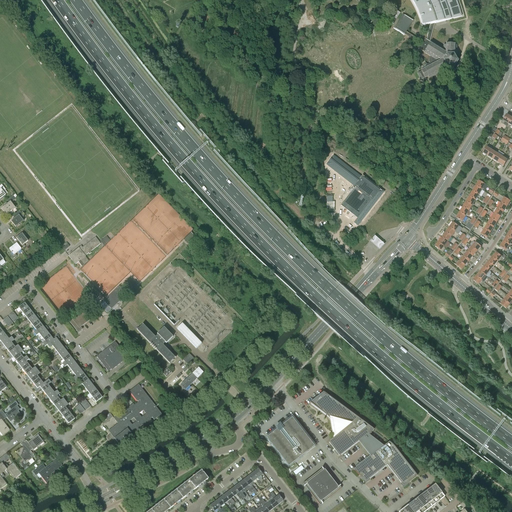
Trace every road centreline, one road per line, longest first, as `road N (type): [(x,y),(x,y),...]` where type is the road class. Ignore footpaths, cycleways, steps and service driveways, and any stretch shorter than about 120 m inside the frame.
road 1 (motorway): [(53,0),(161,139),(256,240),(347,328),(511,460)]
road 2 (motorway): [(511,441),(286,249),(171,124),(74,0)]
road 3 (track): [(311,327),(166,183),(13,0)]
road 4 (residential): [(59,439),(114,397),(27,286),(0,307)]
road 5 (secondary): [(273,381),(405,238)]
road 6 (secondary): [(91,505),(180,457),(248,406)]
road 7 (residential): [(388,511),(273,381)]
